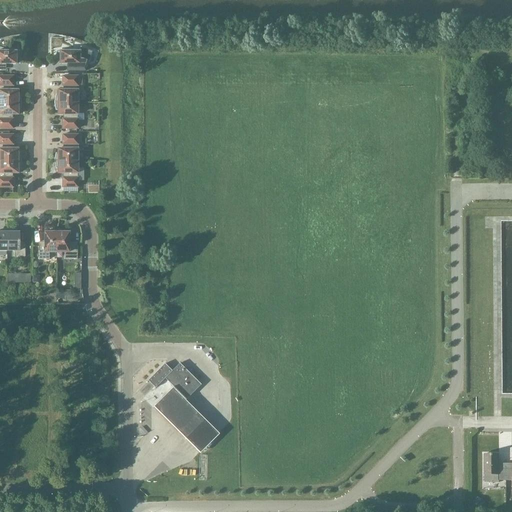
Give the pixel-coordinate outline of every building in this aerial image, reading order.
[(80,48),(79,51),(64,51),(63,50),(56,51),(57,59),(59,59),(59,64),(68,64),(68,67),(67,67),(67,70),(66,70),(66,71),(85,71),(88,64),(87,63),(92,52),(80,47),(80,48)] [(11,50),(11,51),(0,51),(0,70),(1,70),(1,64),(15,64),(15,59),(17,59),(18,51),(11,50)] [(0,102),(20,102),(19,95),(17,95),(17,90),(10,90),(9,86),(12,86),(12,76),(0,76),(0,102)] [(54,102),(77,102),(77,76),(62,76),(62,86),(65,86),(65,90),(57,90),(57,95),(55,95),(54,102)] [(17,110),(19,110),(20,102),(0,102),(0,128),(12,129),(12,119),(10,119),(10,115),(17,115),(17,110)] [(54,102),(55,110),(57,110),(57,115),(65,115),(65,119),(62,119),(62,129),(77,129),(77,102),(54,102)] [(0,161),(20,161),(19,154),(17,154),(17,149),(10,149),(10,145),(12,145),(12,135),(0,135),(0,161)] [(54,161),(77,161),(77,135),(62,135),(62,144),(65,144),(65,149),(57,149),(57,154),(55,154),(54,161)] [(0,187),(12,187),(12,178),(10,178),(10,173),(17,173),(17,168),(19,168),(20,161),(0,161),(0,187)] [(54,161),(55,168),(57,168),(57,173),(65,173),(65,178),(62,178),(62,187),(77,187),(77,161),(54,161)] [(47,192),(60,191),(59,181),(47,182),(47,192)] [(6,229),(6,251),(13,251),(13,257),(25,257),(25,244),(19,244),(19,232),(15,232),(15,231),(6,229)] [(49,252),(56,252),(56,229),(49,231),(49,232),(44,232),(44,247),(38,247),(38,259),(49,259),(49,252)] [(56,229),(56,252),(63,252),(63,259),(77,259),(77,246),(69,246),(69,232),(63,232),(63,231),(56,229)] [(155,388),(164,378),(186,400),(200,385),(179,363),(171,371),(167,367),(164,364),(147,381),(150,384),(155,388)] [(172,388),(153,407),(198,452),(217,433),(172,388)] [(505,480),(505,463),(498,463),(498,454),(484,454),(484,474),(498,474),(498,480),(505,480)]
